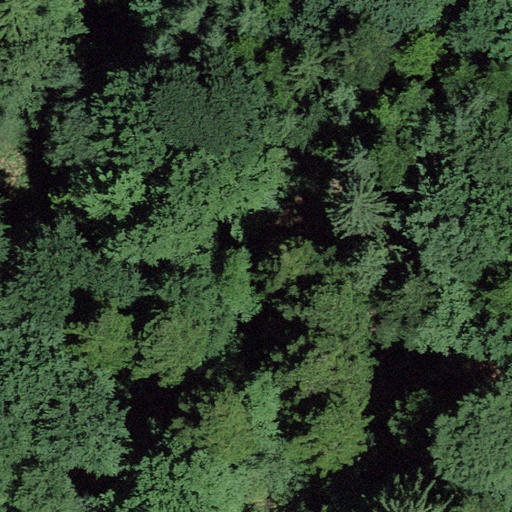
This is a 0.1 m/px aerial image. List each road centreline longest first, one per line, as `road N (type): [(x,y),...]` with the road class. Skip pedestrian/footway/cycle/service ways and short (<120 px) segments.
road 1 (track): [(158,511),(28,304),(0,281)]
road 2 (track): [(151,0),(0,49)]
